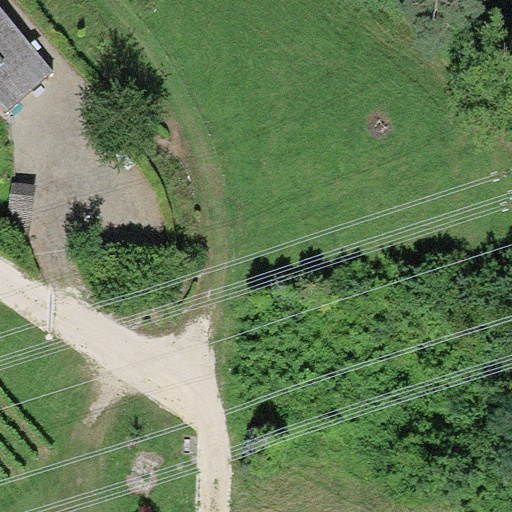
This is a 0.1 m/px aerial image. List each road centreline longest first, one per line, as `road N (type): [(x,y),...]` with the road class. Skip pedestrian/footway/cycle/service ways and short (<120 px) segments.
road 1 (track): [(203,370),(209,204),(132,38),(91,0)]
road 2 (track): [(207,511),(203,370)]
